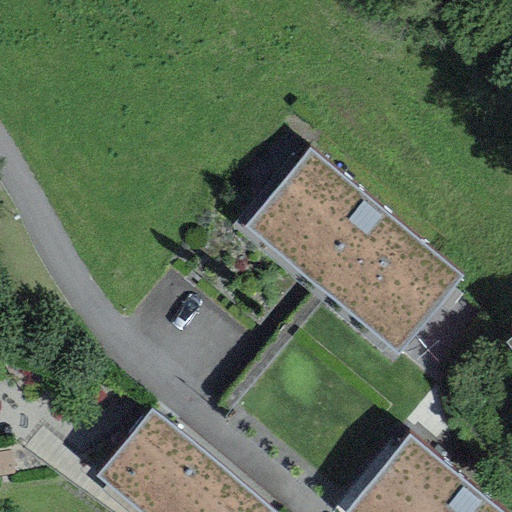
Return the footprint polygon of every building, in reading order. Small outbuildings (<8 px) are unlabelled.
[(446,310),(461,292),(451,284),(461,272),(305,144),(295,155),(289,150),(228,223),(380,347),(384,342),(395,351),(436,302),(446,310)] [(511,329),(502,338),(511,349),(511,329)] [(271,511),(273,510),(147,405),(91,471),(104,482),(98,489),(125,511),(271,511)] [(507,511),(405,429),(395,441),(388,435),(327,509),(330,511),(507,511)] [(0,474),(15,473),(13,450),(0,451),(0,474)]
